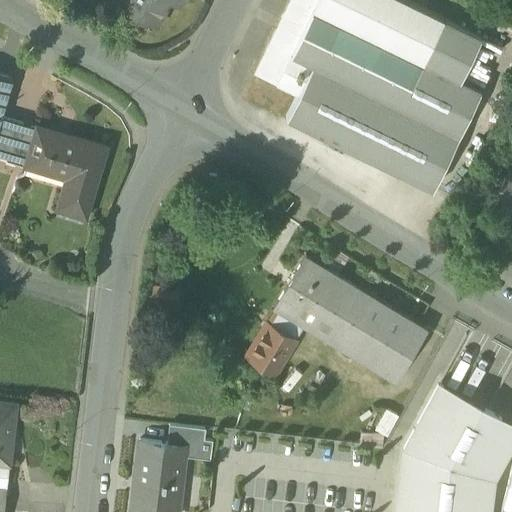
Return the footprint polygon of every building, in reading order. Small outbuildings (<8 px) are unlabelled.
[(111,0),(157,24),(169,0),(172,0),(173,1),(175,1),(177,1),(180,1),(181,0),(111,0)] [(289,0),(255,72),(277,83),(317,0),(289,0)] [(480,36),(405,0),(317,0),(277,83),(298,93),(286,117),(432,188),(480,89),(460,79),(480,36)] [(13,78),(0,74),(0,121),(1,117),(13,78)] [(36,127),(1,117),(0,121),(0,153),(26,161),(26,160),(36,128),(36,127)] [(106,145),(73,135),(72,139),(36,128),(26,160),(71,174),(66,191),(62,190),(57,207),(85,215),(106,145)] [(511,172),(509,171),(491,200),(511,212),(511,172)] [(306,254),(274,307),(275,308),(292,318),(324,265),(306,254)] [(426,327),(324,265),(292,318),(302,325),(394,380),(426,327)] [(172,289),(153,286),(151,302),(170,304),(172,289)] [(292,318),(275,308),(267,322),(294,338),(302,325),(292,318)] [(267,322),(247,354),(275,371),(294,338),(267,322)] [(511,423),(439,384),(404,448),(395,511),(488,511),(493,477),(511,441),(511,423)] [(15,402),(0,400),(0,462),(8,463),(15,402)] [(205,428),(169,424),(167,442),(185,445),(185,446),(198,447),(199,439),(204,440),(205,428)] [(167,442),(140,439),(131,511),(177,511),(185,446),(185,445),(167,442)] [(361,511),(366,466),(251,452),(252,444),(219,440),(210,511),(361,511)] [(511,467),(502,508),(511,510),(511,467)]
